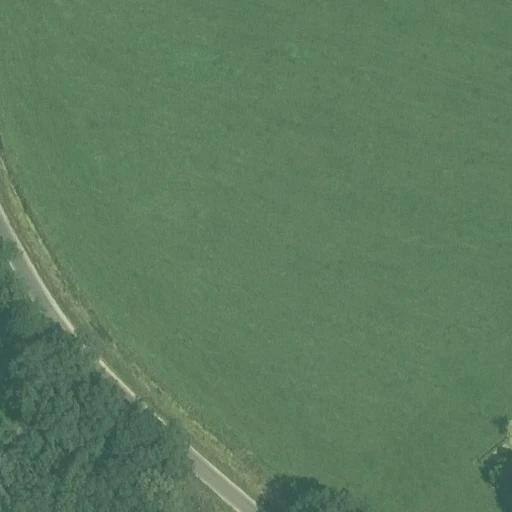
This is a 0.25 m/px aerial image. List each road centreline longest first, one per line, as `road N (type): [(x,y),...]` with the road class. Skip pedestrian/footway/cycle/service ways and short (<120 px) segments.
road 1 (unclassified): [(248,511),(95,370),(62,330),(0,221)]
road 2 (unknown): [(62,330),(1,481)]
